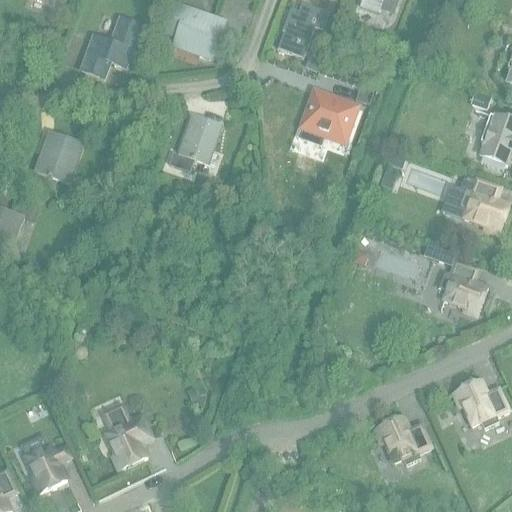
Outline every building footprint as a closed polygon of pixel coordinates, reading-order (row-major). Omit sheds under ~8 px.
[(391,19),(393,13),(397,0),(365,0),(361,11),(380,18),(381,15),(391,19)] [(315,31),(323,34),(329,16),(302,7),(299,16),(292,13),(284,35),(289,36),(282,53),(305,61),(315,31)] [(189,13),(175,50),(213,64),(227,27),(189,13)] [(104,82),(110,66),(129,73),(145,31),(123,22),(113,47),(96,40),(83,74),(104,82)] [(377,57),(384,37),(367,31),(360,51),(377,57)] [(42,37),(40,44),(56,49),(60,37),(49,34),(42,37)] [(309,60),(305,72),(318,76),(322,65),(309,60)] [(361,91),(357,104),(370,109),(375,96),(361,91)] [(475,94),(470,106),(486,112),(491,100),(475,94)] [(343,144),(356,111),(318,97),(306,130),(343,144)] [(511,158),(511,125),(490,118),(481,145),(486,147),(482,160),(507,169),(511,158)] [(205,167),(211,150),(215,152),(223,130),(195,120),(181,158),(179,162),(182,163),(180,169),(188,171),(191,162),(205,167)] [(51,137),(37,175),(71,187),(85,149),(51,137)] [(393,154),(389,166),(402,171),(407,159),(393,154)] [(384,175),(380,186),(391,190),(395,179),(384,175)] [(500,192),(477,183),(465,179),(460,192),(466,194),(461,209),(469,212),(465,221),(486,228),(485,232),(499,237),(509,208),(496,203),(500,192)] [(7,221),(9,216),(0,212),(0,232),(5,234),(9,222),(7,221)] [(5,234),(0,232),(0,250),(12,255),(24,221),(9,216),(7,221),(9,222),(5,234)] [(437,250),(432,262),(446,267),(451,255),(437,250)] [(357,257),(353,267),(364,271),(368,261),(357,257)] [(80,265),(75,276),(84,279),(89,268),(80,265)] [(477,319),(488,290),(474,285),(478,274),(455,265),(450,279),(445,277),(440,291),(447,294),(444,303),(465,311),(464,314),(477,319)] [(463,409),(472,429),(481,425),(485,432),(498,425),(496,420),(509,414),(498,392),(488,397),(481,384),(453,397),(459,410),(463,409)] [(192,390),(185,393),(191,405),(198,402),(192,390)] [(113,460),(119,473),(148,460),(141,447),(152,442),(142,419),(129,425),(127,420),(113,427),(116,434),(107,438),(116,459),(113,460)] [(431,451),(430,448),(420,428),(410,433),(403,420),(375,433),(382,447),(385,445),(394,465),(403,461),(406,468),(420,462),(418,457),(431,451)] [(33,483),(39,496),(67,483),(59,466),(70,461),(66,451),(53,457),(50,450),(27,461),(36,481),(33,483)] [(0,511),(10,511),(6,501),(17,496),(6,474),(0,476),(0,511)]
